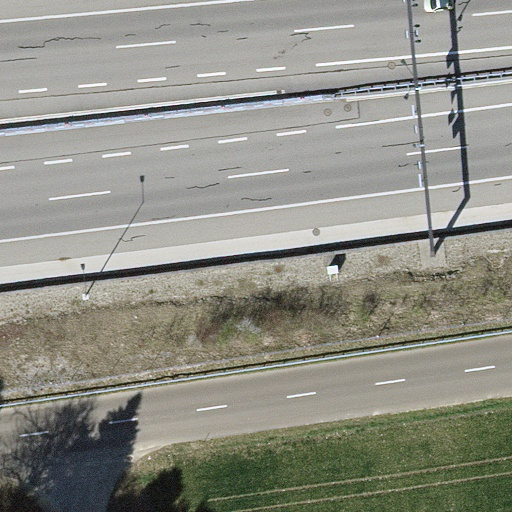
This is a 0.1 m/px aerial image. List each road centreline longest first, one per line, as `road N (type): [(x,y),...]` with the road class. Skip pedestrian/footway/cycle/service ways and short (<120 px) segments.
road 1 (unclassified): [(511,366),(0,443)]
road 2 (motorway): [(0,205),(511,139)]
road 3 (motorway): [(511,8),(0,58)]
